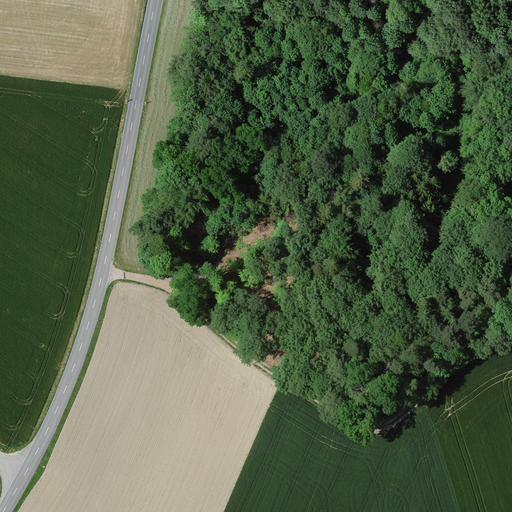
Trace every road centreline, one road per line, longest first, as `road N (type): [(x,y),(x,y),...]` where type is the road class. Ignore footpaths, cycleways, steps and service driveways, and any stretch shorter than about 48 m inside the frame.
road 1 (secondary): [(155,0),(94,304),(23,476)]
road 2 (track): [(511,340),(453,369),(390,424),(368,426),(271,370),(169,288),(103,269)]
